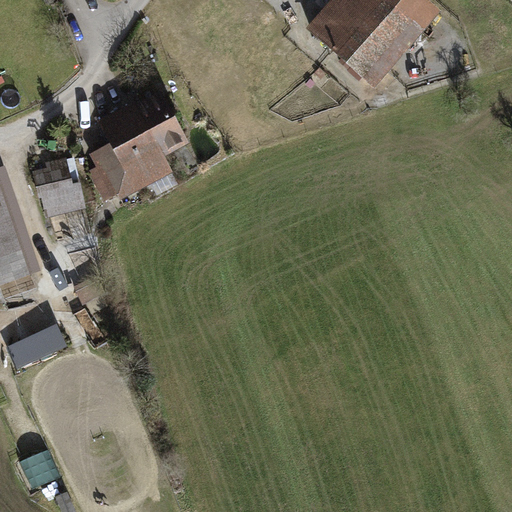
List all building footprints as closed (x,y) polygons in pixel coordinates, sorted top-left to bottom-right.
[(425,0),(342,0),(311,34),(373,91),(442,15),(425,0)] [(153,89),(91,124),(131,192),(192,157),(153,89)] [(82,209),(70,162),(31,172),(43,219),(82,209)] [(0,193),(0,282),(5,281),(14,311),(45,300),(29,253),(21,256),(0,193)] [(48,335),(15,352),(24,370),(57,354),(48,335)]
